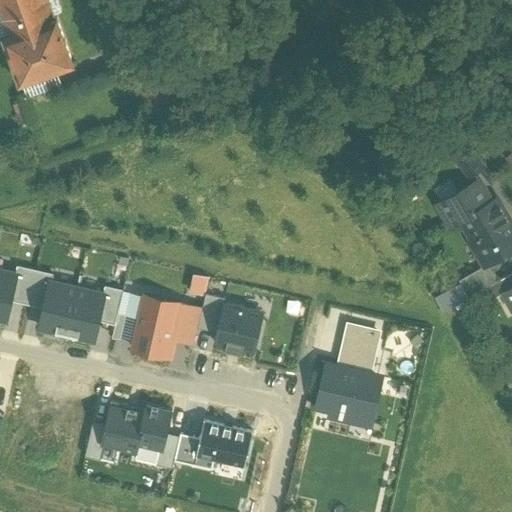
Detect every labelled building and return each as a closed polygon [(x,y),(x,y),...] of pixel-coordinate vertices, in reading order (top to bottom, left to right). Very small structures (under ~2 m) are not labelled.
[(71,67),(47,0),(0,0),(0,6),(9,35),(0,38),(0,44),(14,86),(71,67)] [(159,71),(135,79),(147,114),(171,106),(159,71)] [(486,164),(468,143),(450,155),(461,168),(465,164),(473,174),(486,164)] [(479,179),(438,203),(452,226),(462,220),(461,219),(492,201),(479,179)] [(511,222),(497,199),(492,201),(461,219),(462,220),(473,239),(475,238),(488,262),(487,263),(487,264),(488,264),(511,249),(511,226),(510,222),(511,222)] [(46,308),(52,281),(54,273),(17,264),(15,274),(9,299),(46,308)] [(487,264),(460,280),(462,284),(469,298),(486,288),(498,281),(488,264),(487,264)] [(15,274),(0,270),(0,317),(4,319),(9,299),(15,274)] [(511,273),(498,281),(486,288),(493,300),(505,293),(504,291),(511,286),(511,273)] [(41,326),(68,332),(77,287),(52,281),(46,308),(41,326)] [(462,284),(436,298),(443,313),(469,298),(462,284)] [(105,285),(103,293),(97,319),(114,323),(122,289),(105,285)] [(103,293),(77,287),(68,332),(92,338),(97,319),(103,293)] [(183,302),(144,292),(131,347),(170,357),(174,337),(183,302)] [(218,331),(225,302),(226,297),(206,293),(198,326),(218,331)] [(200,306),(183,302),(174,337),(192,342),(200,306)] [(262,310),(225,302),(218,331),(216,341),(253,350),(262,310)] [(347,320),(338,360),(373,367),(381,328),(347,320)] [(378,376),(330,365),(321,404),(334,407),(332,417),(348,420),(350,410),(369,414),(378,376)] [(144,412),(112,404),(107,424),(103,440),(135,448),(136,444),(144,412)] [(146,405),(144,412),(136,444),(160,450),(164,432),(170,410),(146,405)] [(204,418),(196,454),(244,465),(252,429),(204,418)] [(103,440),(107,424),(93,421),(85,454),(99,457),(103,440)] [(178,436),(164,432),(160,450),(157,462),(171,465),(178,436)]
